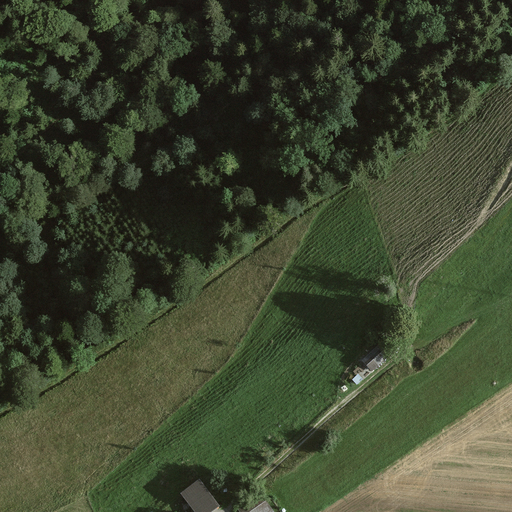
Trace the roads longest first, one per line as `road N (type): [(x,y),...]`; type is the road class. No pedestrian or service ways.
road 1 (track): [(0,260),(191,132),(416,69),(479,0)]
road 2 (track): [(0,172),(85,90),(102,55),(111,0)]
road 3 (track): [(416,69),(317,207)]
